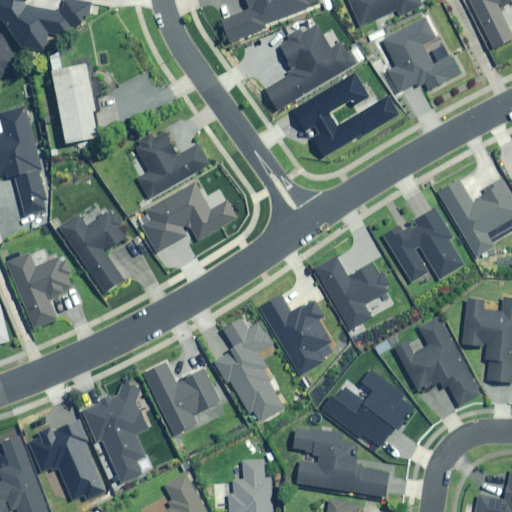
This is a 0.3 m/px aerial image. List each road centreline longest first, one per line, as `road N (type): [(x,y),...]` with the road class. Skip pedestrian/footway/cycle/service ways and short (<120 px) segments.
road 1 (tertiary): [(0,389),(152,325),(306,224)]
road 2 (residential): [(168,0),(209,82),(306,224)]
road 3 (tertiary): [(306,224),(511,101)]
road 4 (residential): [(430,511),(434,481),(460,440),(511,429)]
